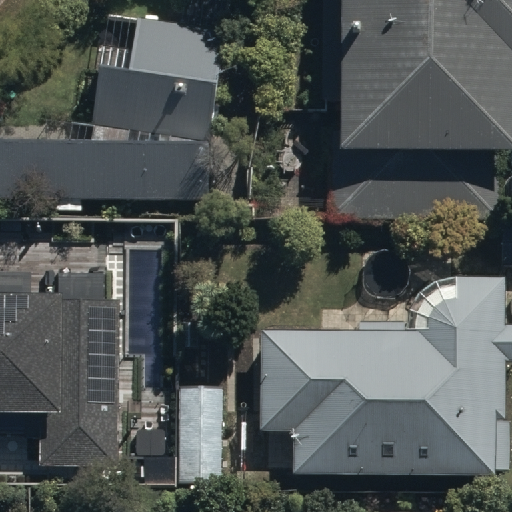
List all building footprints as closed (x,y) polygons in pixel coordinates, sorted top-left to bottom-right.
[(0,133),(0,196),(201,201),(224,0),(184,0),(182,21),(108,12),(93,135),(0,133)] [(511,0),(319,0),(319,101),(331,101),(330,217),(491,218),(491,144),(511,144),(511,0)] [(511,220),(503,221),(502,264),(511,264),(511,220)] [(425,313),(425,329),(258,326),(256,428),(293,428),(293,466),(506,471),(507,415),(499,415),(501,358),(511,358),(511,322),(500,322),(501,276),(452,275),(452,296),(438,296),(425,313)] [(0,415),(40,416),(40,462),(118,462),(117,300),(62,300),(62,288),(0,287),(0,415)] [(222,389),(178,388),(176,481),(220,482),(222,389)]
